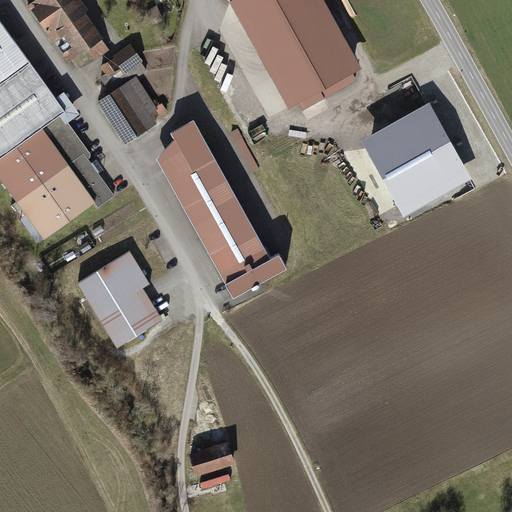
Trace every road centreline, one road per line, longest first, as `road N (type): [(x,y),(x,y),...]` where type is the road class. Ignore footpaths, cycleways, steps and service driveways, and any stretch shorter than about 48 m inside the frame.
road 1 (unclassified): [(203,284),(162,209),(20,0)]
road 2 (track): [(203,284),(256,365),(331,511)]
road 3 (primary): [(511,146),(430,0)]
